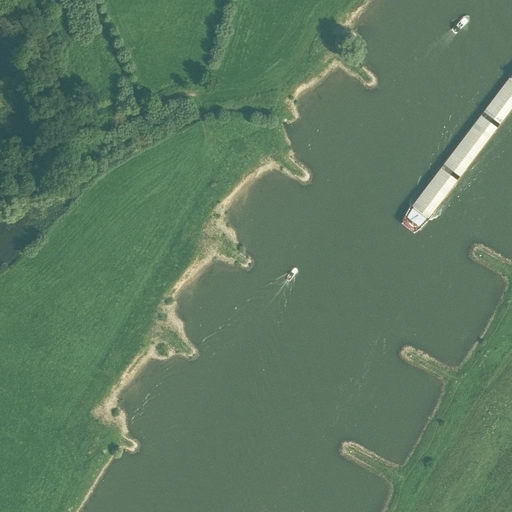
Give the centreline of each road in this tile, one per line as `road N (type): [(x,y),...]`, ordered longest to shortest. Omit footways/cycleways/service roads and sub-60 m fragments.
road 1 (track): [(0,329),(62,287),(196,166),(208,137),(194,93)]
road 2 (track): [(194,93),(0,169)]
